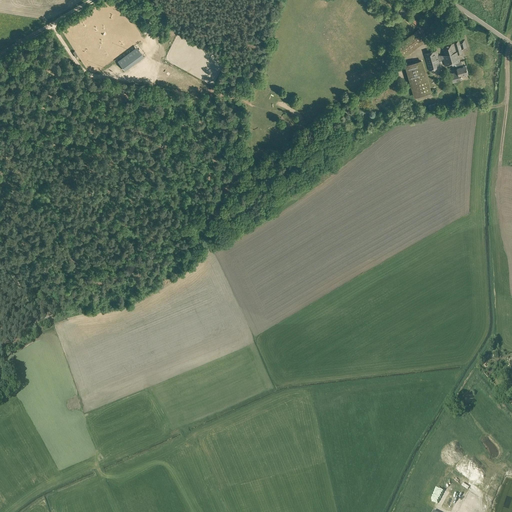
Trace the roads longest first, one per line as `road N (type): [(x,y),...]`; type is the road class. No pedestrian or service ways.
road 1 (track): [(0,352),(154,239),(333,131)]
road 2 (track): [(55,21),(100,76),(255,102)]
road 3 (track): [(0,206),(100,76)]
road 4 (track): [(40,62),(120,125),(149,133)]
road 5 (track): [(92,87),(164,147),(200,139)]
